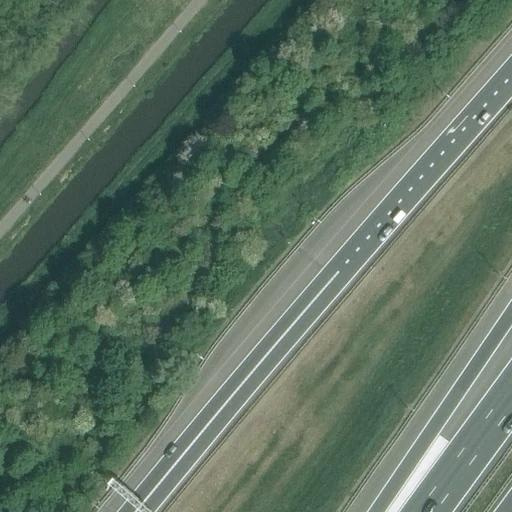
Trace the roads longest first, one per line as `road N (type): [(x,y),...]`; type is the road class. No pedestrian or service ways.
road 1 (motorway): [(511,76),(136,511)]
road 2 (motorway): [(511,313),(382,511)]
road 3 (motorway): [(511,395),(424,511)]
